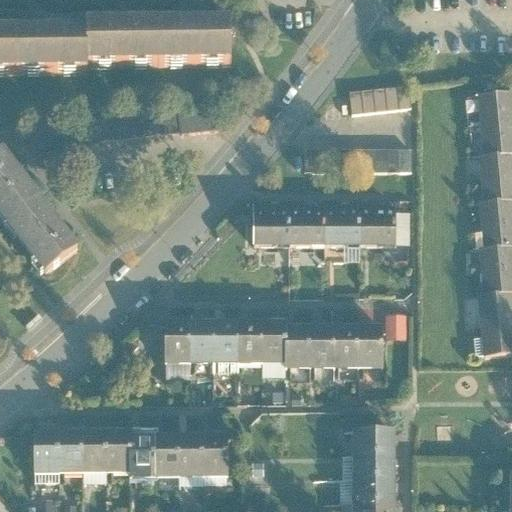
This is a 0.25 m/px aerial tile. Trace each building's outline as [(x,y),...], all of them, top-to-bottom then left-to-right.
[(230,68),(229,24),(158,26),(158,69),(230,68)] [(87,70),(158,69),(158,26),(87,26),(87,32),(87,70)] [(14,77),(87,75),(87,70),(87,32),(14,33),(14,77)] [(0,33),(0,77),(14,77),(14,33),(0,33)] [(408,112),(406,92),(350,97),(352,117),(408,112)] [(473,98),(476,129),(511,126),(511,104),(511,95),(473,98)] [(177,113),(72,125),(75,147),(179,136),(179,138),(216,134),(214,115),(178,119),(177,113)] [(511,156),(511,126),(476,129),(479,159),(511,156)] [(411,177),(411,152),(305,153),(305,178),(411,177)] [(0,227),(1,229),(38,203),(0,154),(0,227)] [(477,182),(511,179),(511,156),(479,159),(475,159),(477,182)] [(511,203),(511,179),(477,182),(479,205),(511,203)] [(40,279),(76,254),(38,203),(1,229),(40,279)] [(511,204),(511,203),(479,205),(474,205),(476,228),(511,225),(511,204)] [(288,252),(288,210),(251,210),(251,251),(288,252)] [(322,251),(322,210),(288,210),(288,252),(322,251)] [(359,210),(322,210),(322,251),(359,252),(359,210)] [(395,252),(395,210),(359,210),(359,252),(395,252)] [(511,249),(511,225),(476,228),(478,251),(511,249)] [(511,249),(478,251),(474,251),(476,276),(511,272),(511,249)] [(511,297),(511,296),(511,272),(476,276),(478,299),(511,297)] [(511,311),(511,297),(478,299),(473,299),(476,329),(511,326),(511,311)] [(406,343),(406,317),(385,317),(385,343),(406,343)] [(261,370),(260,325),(235,326),(236,369),(261,370)] [(284,331),(284,325),(260,325),(261,370),(285,369),(284,331)] [(187,326),(162,326),(162,370),(187,369),(187,326)] [(211,369),(210,326),(187,326),(187,369),(211,369)] [(236,369),(235,326),(210,326),(211,369),(236,369)] [(511,326),(476,329),(478,361),(511,358),(511,326)] [(309,374),(308,330),(284,331),(285,369),(285,374),(309,374)] [(308,330),(309,374),(333,374),(332,330),(308,330)] [(358,374),(357,330),(332,330),(333,374),(358,374)] [(357,330),(358,374),(382,374),(381,330),(357,330)] [(460,429),(440,430),(441,445),(461,445),(460,429)] [(107,435),(80,436),(81,479),(107,479),(107,435)] [(129,435),(107,435),(107,479),(129,479),(129,441),(129,435)] [(394,435),(350,435),(350,460),(394,460),(394,435)] [(57,436),(30,437),(31,480),(58,480),(57,436)] [(81,479),(80,436),(57,436),(58,480),(81,479)] [(202,439),(179,440),(179,483),(202,482),(202,439)] [(226,439),(202,439),(202,482),(226,482),(226,439)] [(154,440),(129,441),(129,479),(129,484),(155,483),(154,440)] [(179,440),(154,440),(155,483),(179,483),(179,440)] [(394,460),(350,460),(350,485),(394,484),(394,460)] [(394,484),(350,485),(351,509),(394,509),(394,484)]
